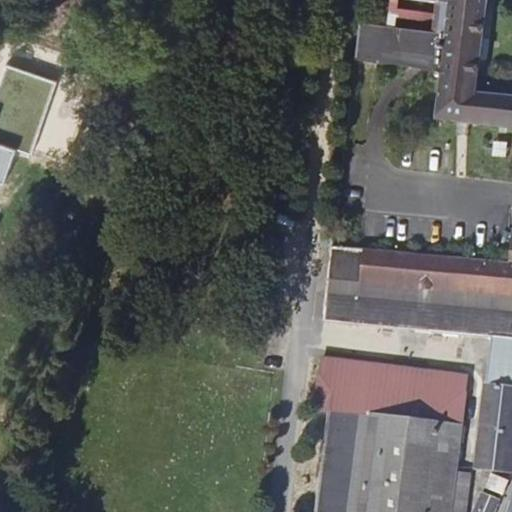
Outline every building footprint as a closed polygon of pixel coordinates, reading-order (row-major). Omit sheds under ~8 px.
[(511,128),(511,97),(478,94),(488,0),(416,0),(440,2),(438,14),(436,24),(436,34),(399,30),(388,29),(362,26),(358,58),(444,68),(439,119),(511,128)] [(402,10),(402,0),(392,0),(388,29),(399,30),(401,20),(436,24),(438,14),(402,10)] [(0,179),(10,152),(25,157),(52,82),(1,64),(0,65),(0,179)] [(337,247),(340,217),(329,215),(326,245),(337,247)] [(511,262),(457,258),(360,249),(337,247),(329,318),(495,335),(484,435),(480,468),(511,470),(511,262)] [(468,511),(473,475),(459,472),(471,376),(347,361),(324,357),(316,410),(333,412),(319,511),(468,511)] [(505,495),(511,481),(494,474),(488,489),(505,495)] [(498,511),(503,501),(485,494),(477,511),(498,511)]
